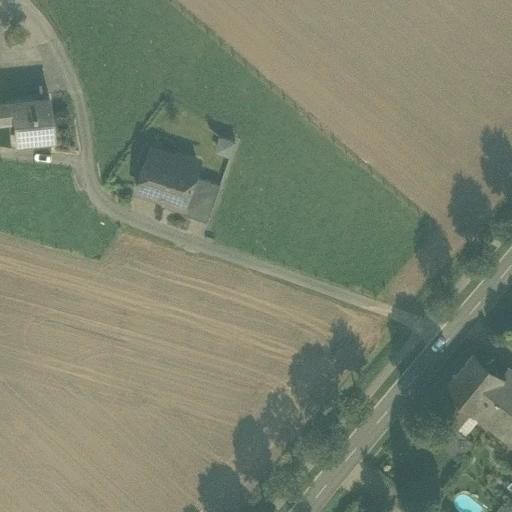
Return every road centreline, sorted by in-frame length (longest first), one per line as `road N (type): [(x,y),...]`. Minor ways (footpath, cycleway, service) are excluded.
road 1 (unclassified): [(447,339),(135,228),(99,201),(71,78),(18,0)]
road 2 (tertiary): [(308,511),(447,339)]
